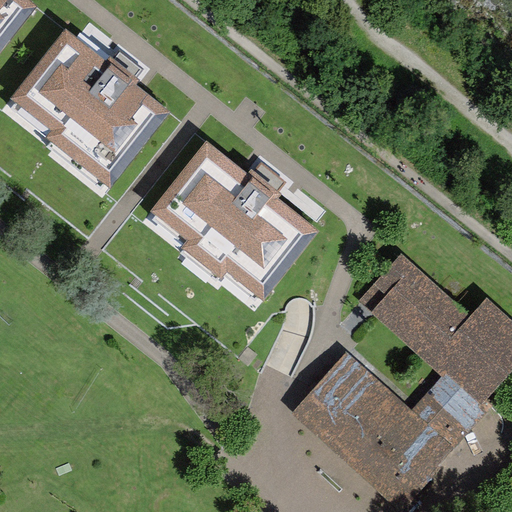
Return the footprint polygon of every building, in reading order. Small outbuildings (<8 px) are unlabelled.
[(0,0),(0,52),(36,8),(26,0),(0,0)] [(104,61),(64,29),(10,98),(50,130),(45,136),(109,187),(169,112),(135,85),(139,80),(108,55),(104,61)] [(245,175),(204,143),(149,212),(185,241),(180,247),(219,278),(225,272),(261,301),(316,231),(276,199),(279,195),(249,170),(245,175)] [(470,317),(399,255),(357,303),(439,376),(409,410),(453,449),(491,405),(485,400),(511,369),(511,323),(485,300),(470,317)] [(409,410),(344,353),(289,415),(399,511),(453,449),(409,410)]
